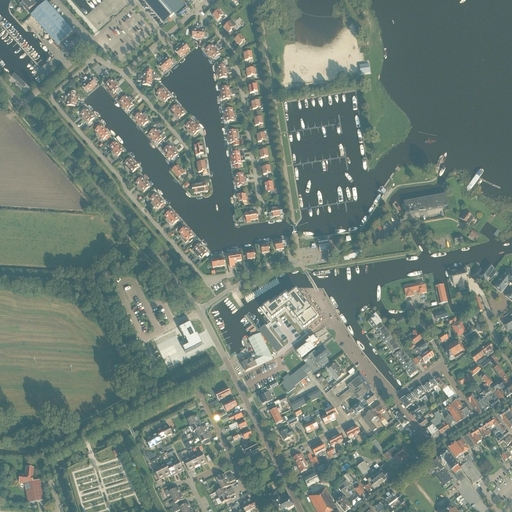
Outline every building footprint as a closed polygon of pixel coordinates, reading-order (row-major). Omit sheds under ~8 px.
[(33,13),(39,7),(33,0),(24,0),(22,3),(29,11),(30,10),(33,13)] [(183,7),(176,0),(144,0),(165,23),(183,7)] [(55,42),(54,43),(58,47),(61,44),(60,43),(73,31),(72,31),(46,2),(31,16),(55,42)] [(213,16),(217,21),(220,18),(220,17),(222,15),(218,10),(215,13),(216,13),(213,16)] [(101,29),(106,23),(101,18),(98,21),(97,21),(94,23),(101,29)] [(224,28),(228,33),(231,31),(230,30),(233,27),(229,22),(226,25),(226,26),(224,28)] [(202,25),(199,25),(199,27),(198,39),(201,39),(201,38),(204,38),(207,38),(207,33),(204,33),(205,30),(200,30),(201,28),(202,25)] [(234,41),(239,46),(242,43),(241,42),(244,40),(240,35),(237,38),(234,41)] [(179,44),(178,45),(185,54),(188,51),(187,51),(189,49),(184,43),(181,46),(179,44)] [(219,46),(217,44),(214,47),(212,45),(205,50),(207,52),(207,53),(209,55),(219,46)] [(182,56),(185,54),(178,45),(176,46),(178,48),(174,51),(180,57),(182,55),(182,56)] [(220,48),(219,46),(209,55),(211,58),(212,57),(214,59),(216,60),(219,57),(218,56),(220,54),(217,51),(220,48)] [(243,54),(245,61),(249,60),(248,59),(252,58),(251,52),(247,53),(247,54),(243,54)] [(162,59),(161,60),(169,68),(171,66),(170,65),(173,64),(167,57),(164,60),(162,59)] [(9,68),(0,60),(0,65),(5,70),(6,72),(9,68)] [(166,70),(169,68),(161,60),(160,61),(161,63),(158,66),(163,72),(165,70),(166,70)] [(369,64),(359,66),(361,75),(370,73),(369,64)] [(31,89),(27,85),(9,68),(6,72),(21,87),(26,92),(31,89)] [(246,71),(247,77),(251,76),(251,75),(255,75),(254,68),(250,69),(250,70),(246,71)] [(141,77),(141,78),(152,79),(152,77),(151,77),(152,71),(146,70),(146,73),(143,73),(143,77),(141,77)] [(85,81),(92,89),(95,87),(94,86),(96,84),(91,78),(88,81),(86,79),(85,81)] [(109,90),(117,83),(116,81),(114,83),(111,79),(105,85),(107,87),(106,87),(109,90)] [(90,91),(92,89),(85,81),(83,82),(85,84),(82,87),(87,93),(89,91),(90,91)] [(118,84),(117,83),(109,90),(111,92),(113,94),(119,89),(116,85),(118,84)] [(249,87),(250,93),(254,93),(254,92),(258,91),(256,85),(252,85),(252,86),(249,87)] [(159,100),(167,92),(165,90),(164,90),(162,88),(156,93),(159,97),(157,98),(159,100)] [(169,95),(167,92),(159,100),(160,101),(162,100),(164,103),(170,97),(169,95)] [(123,107),(131,99),(130,98),(128,99),(126,96),(120,101),(121,103),(121,104),(123,107)] [(132,99),(131,99),(123,107),(125,109),(126,108),(128,111),(128,110),(130,112),(133,109),(132,107),(134,105),(132,103),(135,100),(133,98),(132,99)] [(251,103),(252,110),(257,109),(256,108),(260,107),(259,101),(255,102),(251,103)] [(172,115),(173,116),(182,109),(179,106),(179,107),(177,105),(171,110),(174,113),(172,115)] [(82,121),(91,113),(89,111),(88,111),(86,109),(80,114),(83,118),(81,119),(82,121)] [(184,111),(182,109),(173,116),(174,118),(176,116),(179,119),(185,114),(183,112),(184,111)] [(148,114),(146,112),(142,115),(140,112),(134,118),(136,120),(135,120),(138,123),(146,116),(148,114)] [(93,116),(91,113),(82,121),(84,122),(85,121),(88,124),(94,118),(92,116),(93,116)] [(147,117),(146,116),(138,123),(140,125),(142,127),(148,122),(145,118),(147,117)] [(254,119),(255,126),(259,125),(259,124),(263,124),(262,117),(258,118),(258,119),(254,119)] [(186,131),(188,133),(196,125),(194,123),(193,123),(191,121),(185,127),(188,130),(186,131)] [(198,128),(196,125),(188,133),(189,134),(191,133),(193,136),(200,131),(198,128)] [(97,137),(105,130),(103,127),(103,128),(101,126),(95,131),(97,134),(96,136),(97,137)] [(152,140),(161,132),(159,131),(157,132),(155,129),(149,134),(150,136),(150,137),(152,140)] [(108,132),(105,130),(97,137),(98,139),(100,137),(103,140),(106,138),(107,140),(111,137),(109,135),(107,133),(108,132)] [(162,133),(161,132),(152,140),(154,142),(155,141),(157,144),(163,138),(160,135),(162,133)] [(257,136),(258,142),(262,142),(262,140),(265,140),(264,134),(260,134),(260,135),(257,136)] [(112,154),(120,146),(118,144),(117,144),(115,142),(109,147),(112,151),(110,152),(112,154)] [(167,156),(175,149),(174,147),(172,149),(169,145),(163,151),(165,153),(164,153),(167,156)] [(194,147),(195,154),(199,153),(199,152),(203,151),(202,145),(198,146),(194,147)] [(122,149),(120,146),(112,154),(113,155),(114,154),(117,157),(123,151),(122,149)] [(176,150),(175,149),(167,156),(169,158),(171,160),(177,155),(175,152),(176,150)] [(259,152),(260,159),(265,158),(264,157),(268,156),(267,150),(263,150),(263,151),(259,152)] [(126,170),(134,163),(132,160),(132,161),(130,159),(124,164),(127,167),(125,169),(126,170)] [(205,164),(205,162),(201,162),(201,163),(197,163),(198,173),(203,173),(202,172),(206,171),(206,170),(207,170),(206,164),(205,164)] [(137,165),(134,163),(126,170),(127,172),(129,170),(132,173),(138,168),(136,166),(137,165)] [(185,174),(178,165),(175,168),(174,168),(171,170),(178,179),(182,176),(182,177),(185,174)] [(262,168),(263,175),(267,174),(267,173),(271,172),(270,166),(266,167),(266,168),(262,168)] [(138,189),(146,182),(144,179),(143,180),(141,178),(135,183),(138,186),(136,188),(138,189)] [(206,188),(205,181),(199,182),(199,184),(191,186),(192,190),(193,190),(194,194),(208,192),(207,187),(206,188)] [(148,184),(146,182),(138,189),(139,191),(141,189),(143,192),(150,187),(148,185),(148,184)] [(265,185),(266,191),(270,190),(270,193),(274,192),(272,182),(268,183),(268,184),(265,185)] [(152,206),(161,198),(158,196),(156,194),(150,200),(153,203),(151,204),(152,206)] [(247,205),(247,202),(246,195),(242,196),(242,195),(237,196),(239,206),(247,205)] [(163,201),(161,198),(152,206),(153,207),(155,206),(158,209),(164,204),(162,201),(163,201)] [(281,208),(271,209),(272,214),(273,213),(273,217),(280,216),(281,217),(283,216),(283,211),(282,211),(281,208)] [(167,222),(175,215),(173,212),(172,213),(170,211),(164,216),(167,219),(165,221),(167,222)] [(257,212),(244,214),(245,218),(246,222),(251,221),(257,220),(256,216),(258,215),(257,212)] [(469,225),(473,219),(465,212),(460,219),(469,225)] [(177,217),(175,215),(167,222),(168,224),(170,222),(173,225),(179,220),(177,218),(177,217)] [(181,239),(190,231),(187,229),(185,227),(179,233),(182,236),(180,237),(181,239)] [(468,237),(474,242),(479,235),(473,230),(468,237)] [(183,241),(185,243),(187,242),(193,237),(191,234),(192,234),(190,231),(181,239),(182,240),(184,239),(185,239),(183,241)] [(453,236),(455,244),(462,243),(461,235),(453,236)] [(320,251),(330,249),(330,250),(334,249),(332,241),(329,242),(328,238),(318,239),(320,252),(320,251)] [(276,247),(277,251),(285,249),(284,245),(283,245),(283,241),(275,243),(275,247),(276,247)] [(196,255),(204,248),(202,245),(201,246),(200,244),(193,249),(196,252),(195,254),(196,255)] [(262,250),(262,254),(270,253),(269,249),(270,249),(270,245),(262,246),(263,250),(262,250)] [(206,250),(204,248),(196,255),(197,257),(199,255),(202,258),(208,253),(206,251),(206,250)] [(361,250),(350,251),(350,252),(347,253),(346,252),(338,258),(337,260),(339,261),(349,260),(349,259),(353,258),(353,259),(362,253),(362,251),(361,250)] [(247,256),(247,260),(255,259),(254,255),(255,255),(255,251),(247,252),(248,256),(247,256)] [(235,266),(235,264),(237,263),(237,262),(242,261),(241,256),(230,258),(228,258),(230,267),(235,266)] [(217,267),(225,266),(224,263),(225,262),(224,258),(214,260),(214,263),(214,268),(217,267)] [(483,272),(479,277),(485,281),(494,269),(489,265),(483,272)] [(464,272),(463,268),(457,270),(458,274),(451,275),(454,285),(457,284),(460,296),(469,294),(466,283),(466,282),(467,282),(467,281),(465,272),(464,272)] [(477,268),(470,277),(475,281),(482,272),(477,268)] [(495,287),(501,292),(508,283),(511,286),(511,290),(507,297),(511,300),(511,271),(510,273),(508,271),(495,287)] [(427,293),(424,282),(403,286),(405,294),(418,292),(418,295),(427,293)] [(444,284),(435,286),(439,304),(448,302),(444,284)] [(276,302),(264,312),(272,322),(284,312),(283,311),(286,308),(303,329),(317,319),(295,292),(279,300),(280,301),(277,304),(276,302)] [(233,298),(239,306),(242,304),(237,296),(233,298)] [(482,311),(478,297),(474,298),(478,312),(482,311)] [(446,311),(435,314),(437,321),(439,320),(440,322),(449,319),(446,311)] [(511,311),(509,314),(511,318),(503,324),(508,331),(511,328),(511,311)] [(374,329),(381,323),(383,322),(376,313),(373,316),(377,320),(370,325),(374,329)] [(460,322),(451,327),(457,337),(466,332),(460,322)] [(185,353),(202,344),(197,334),(196,335),(195,334),(196,334),(190,323),(179,329),(184,340),(186,339),(188,345),(183,348),(185,353)] [(384,327),(381,323),(374,329),(377,333),(384,327)] [(259,330),(276,352),(281,348),(264,326),(259,330)] [(378,334),(381,338),(388,333),(385,329),(378,334)] [(418,334),(415,331),(412,334),(414,337),(408,342),(409,344),(413,342),(415,344),(422,339),(418,334)] [(381,338),(383,342),(391,336),(390,337),(388,334),(388,333),(381,338)] [(248,361),(241,364),(245,372),(272,359),(259,334),(248,340),(256,355),(247,359),(248,361)] [(445,334),(439,338),(442,343),(448,339),(445,334)] [(310,338),(309,337),(307,339),(308,340),(305,342),(306,344),(296,352),(301,359),(313,349),(317,346),(316,345),(319,342),(319,341),(318,339),(317,339),(313,335),(310,338)] [(383,342),(386,346),(393,341),(391,338),(391,337),(391,336),(383,342)] [(451,345),(443,350),(449,361),(450,360),(450,361),(466,352),(458,339),(450,344),(451,345)] [(386,346),(389,349),(396,344),(395,342),(394,342),(393,341),(386,346)] [(419,354),(420,356),(422,354),(423,353),(422,351),(428,347),(424,342),(414,350),(416,352),(419,350),(421,353),(419,354)] [(484,346),(490,355),(493,352),(492,350),(493,349),(489,343),(484,346)] [(399,348),(396,344),(389,349),(392,353),(393,353),(393,354),(399,349),(398,348),(399,348)] [(321,352),(318,354),(319,356),(316,358),(318,361),(321,359),(322,360),(329,355),(325,350),(321,352)] [(397,360),(405,354),(404,353),(403,354),(400,350),(394,355),(397,360)] [(423,355),(422,354),(419,357),(421,360),(422,360),(424,363),(434,356),(429,350),(423,355)] [(480,359),(484,356),(480,350),(475,353),(480,359)] [(475,363),(480,359),(475,353),(470,357),(475,363)] [(400,364),(408,358),(407,358),(405,357),(406,356),(405,354),(397,360),(400,364)] [(310,360),(307,356),(302,361),(304,365),(310,360)] [(403,367),(410,362),(408,359),(408,358),(400,364),(403,367)] [(499,363),(495,358),(490,362),(494,367),(499,363)] [(406,371),(413,365),(413,366),(410,362),(403,367),(406,371)] [(120,363),(113,366),(117,376),(124,373),(120,363)] [(310,363),(306,365),(290,378),(288,375),(283,379),(285,381),(282,384),(289,393),(295,388),(294,387),(307,377),(306,375),(311,371),(314,368),(310,363)] [(344,374),(336,363),(330,368),(339,378),(344,374)] [(406,371),(410,377),(418,371),(413,365),(406,371)] [(508,379),(498,365),(494,368),(505,382),(508,379)] [(477,366),(470,372),(473,376),(480,370),(477,366)] [(468,374),(465,377),(471,385),(475,383),(471,377),(473,376),(470,372),(468,374)] [(484,373),(479,377),(481,380),(482,379),(486,383),(489,386),(493,383),(486,375),(484,373)] [(443,390),(448,387),(440,377),(438,378),(436,376),(433,378),(443,390)] [(468,381),(464,376),(457,381),(460,386),(468,381)] [(350,389),(337,399),(331,390),(326,394),(337,408),(342,404),(341,404),(353,394),(358,400),(369,391),(359,377),(347,386),(350,389)] [(438,386),(433,379),(428,383),(433,389),(438,386)] [(511,393),(505,383),(505,384),(500,387),(497,383),(496,384),(495,382),(490,385),(491,387),(490,387),(494,393),(501,389),(507,398),(511,394),(511,393)] [(433,389),(428,383),(423,387),(428,393),(433,389)] [(416,390),(421,396),(426,393),(421,386),(416,390)] [(228,388),(215,394),(219,401),(225,398),(225,397),(231,394),(228,388)] [(490,408),(486,399),(482,393),(479,389),(476,391),(482,399),(477,401),(484,412),(490,408)] [(486,399),(492,408),(500,403),(496,398),(492,400),(491,398),(493,397),(491,394),(492,393),(489,389),(482,393),(486,399)] [(495,393),(501,402),(506,399),(500,389),(495,393)] [(290,404),(294,411),(322,396),(319,390),(290,404)] [(421,396),(416,390),(411,393),(416,400),(421,396)] [(261,402),(262,405),(268,402),(266,399),(269,397),(267,392),(263,394),(264,395),(258,398),(261,403),(261,402)] [(362,397),(369,406),(376,400),(372,394),(371,396),(368,392),(362,397)] [(478,415),(484,412),(475,398),(476,398),(473,393),(466,398),(468,401),(468,402),(469,403),(470,403),(478,415)] [(415,401),(410,394),(405,398),(405,397),(400,401),(406,409),(410,406),(411,407),(409,409),(410,411),(415,407),(412,403),(415,401)] [(446,408),(457,424),(462,421),(452,404),(448,400),(449,399),(447,397),(442,400),(444,403),(446,401),(450,406),(446,408)] [(234,400),(227,404),(227,403),(223,405),(227,412),(233,409),(233,408),(237,406),(234,400)] [(458,400),(452,403),(458,412),(463,420),(473,414),(467,405),(463,408),(460,402),(458,400)] [(363,409),(365,408),(361,403),(359,404),(359,403),(351,409),(349,411),(352,414),(354,412),(356,415),(363,410),(363,409)] [(417,423),(423,418),(423,417),(421,414),(428,409),(424,404),(420,407),(420,406),(410,414),(417,423)] [(270,412),(273,419),(280,415),(277,410),(280,409),(278,405),(272,408),(273,411),(270,412)] [(373,410),(378,416),(377,417),(381,422),(381,423),(384,427),(388,424),(380,415),(385,411),(380,405),(373,410)] [(338,414),(332,406),(324,410),(327,415),(330,422),(336,419),(334,416),(338,414)] [(457,424),(446,408),(440,412),(445,419),(451,428),(457,424)] [(398,422),(404,417),(400,411),(398,409),(394,413),(392,414),(394,416),(398,422)] [(502,421),(510,430),(510,429),(511,431),(511,416),(507,409),(498,415),(502,421)] [(236,421),(243,418),(240,412),(233,416),(229,419),(227,416),(220,420),(222,424),(229,420),(230,421),(235,418),(236,421)] [(363,419),(373,432),(377,429),(371,422),(377,417),(373,412),(371,413),(370,412),(366,415),(367,416),(363,419)] [(449,429),(449,428),(438,412),(433,415),(435,418),(429,423),(429,424),(432,422),(440,435),(449,429)] [(287,425),(289,424),(296,420),(295,417),(286,421),(284,417),(281,419),(280,415),(273,419),(276,425),(282,422),(282,424),(286,422),(287,425)] [(324,425),(330,422),(327,415),(321,418),(324,425)] [(190,427),(200,422),(197,416),(187,421),(190,427)] [(312,423),(309,416),(306,418),(313,431),(318,428),(315,421),(312,423)] [(398,422),(394,425),(396,428),(400,424),(403,428),(409,423),(404,417),(398,422)] [(490,420),(485,423),(488,429),(489,430),(490,429),(492,428),(491,427),(493,426),(496,429),(496,428),(501,425),(494,417),(490,420)] [(307,434),(313,431),(306,418),(303,419),(306,426),(304,427),(307,434)] [(421,428),(428,424),(424,419),(423,418),(417,423),(421,428)] [(236,429),(238,428),(239,427),(240,430),(247,427),(244,421),(238,425),(235,426),(236,429)] [(193,433),(195,431),(203,428),(203,427),(200,422),(190,427),(193,433)] [(428,437),(431,441),(439,435),(431,424),(429,424),(428,423),(428,424),(422,429),(428,437)] [(485,423),(477,428),(484,439),(488,436),(484,431),(488,429),(485,423)] [(170,431),(167,425),(161,427),(166,437),(172,434),(173,435),(176,434),(174,429),(170,431)] [(507,431),(501,425),(496,428),(497,430),(492,433),(494,435),(499,432),(501,435),(502,435),(507,431)] [(198,437),(208,432),(205,426),(203,427),(203,428),(195,431),(198,437)] [(351,429),(354,435),(360,432),(356,426),(351,429)] [(166,437),(161,427),(155,430),(157,433),(161,440),(166,437)] [(289,428),(286,430),(287,431),(281,434),(284,441),(290,438),(293,436),(291,431),(289,428)] [(470,433),(469,433),(477,444),(481,441),(481,440),(482,440),(481,438),(482,437),(477,428),(470,433)] [(351,429),(345,432),(348,438),(352,437),(353,440),(356,439),(354,435),(351,429)] [(234,441),(238,439),(243,437),(245,440),(252,436),(249,431),(239,436),(238,434),(232,437),(234,441)] [(501,435),(496,439),(500,444),(503,441),(504,442),(511,435),(507,431),(502,435),(501,435)] [(209,439),(211,438),(208,432),(198,437),(201,443),(203,442),(205,446),(211,443),(209,439)] [(157,433),(151,436),(156,445),(162,442),(161,440),(157,433)] [(483,452),(479,447),(477,444),(469,433),(463,437),(473,451),(477,448),(481,453),(483,452)] [(334,438),(337,444),(343,441),(340,435),(334,438)] [(156,445),(151,436),(145,438),(150,448),(156,445)] [(334,438),(328,440),(331,447),(335,445),(336,448),(338,446),(337,444),(334,438)] [(461,438),(455,443),(463,454),(469,449),(461,438)] [(415,442),(420,448),(424,445),(419,439),(415,442)] [(383,451),(375,440),(371,444),(380,456),(382,454),(381,453),(383,451)] [(247,455),(258,449),(255,443),(250,446),(248,443),(242,446),(247,455)] [(320,453),(322,455),(322,457),(325,455),(323,451),(326,450),(323,443),(317,446),(320,453)] [(482,478),(471,462),(469,463),(465,457),(455,443),(448,449),(456,460),(456,459),(458,462),(459,461),(462,466),(460,467),(473,485),(482,478)] [(322,455),(320,453),(317,446),(311,449),(315,456),(318,454),(319,457),(322,455)] [(388,461),(395,456),(399,463),(404,459),(405,460),(407,460),(408,459),(408,458),(408,457),(403,450),(398,453),(395,450),(393,452),(392,450),(384,456),(388,461)] [(446,450),(436,458),(443,466),(446,464),(451,471),(452,470),(455,474),(461,470),(446,450)] [(202,453),(196,456),(201,466),(207,463),(202,453)] [(293,458),(297,466),(305,462),(302,457),(301,458),(299,455),(293,458)] [(196,456),(190,459),(195,469),(201,466),(196,456)] [(265,462),(262,456),(252,461),(255,467),(265,462)] [(350,459),(348,456),(337,462),(339,466),(350,459)] [(444,487),(452,480),(435,458),(427,465),(432,473),(434,472),(436,475),(435,476),(444,487)] [(190,459),(184,462),(189,472),(195,469),(190,459)] [(179,461),(173,464),(178,474),(184,471),(179,461)] [(305,462),(297,466),(301,473),(307,470),(306,468),(307,467),(305,462)] [(370,470),(364,462),(357,467),(363,475),(367,472),(370,470)] [(171,475),(172,477),(178,474),(173,464),(167,467),(171,475)] [(165,478),(171,475),(167,467),(166,465),(160,468),(165,478)] [(371,472),(374,476),(381,485),(389,479),(385,475),(389,473),(383,465),(380,468),(379,467),(376,470),(375,469),(371,472)] [(43,501),(40,481),(32,482),(33,476),(33,469),(27,468),(26,475),(20,474),(20,483),(25,485),(28,504),(43,501)] [(160,468),(154,471),(159,481),(165,478),(160,468)] [(304,479),(308,487),(319,481),(315,474),(318,473),(316,469),(306,474),(308,477),(304,479)] [(372,478),(367,472),(363,475),(374,490),(381,485),(374,476),(372,478)] [(225,474),(216,479),(219,484),(233,477),(232,474),(226,477),(225,474)] [(351,486),(362,500),(367,496),(356,482),(352,476),(350,477),(353,481),(350,484),(351,486)] [(235,480),(233,477),(219,484),(222,490),(225,488),(231,486),(229,483),(235,480)] [(336,485),(353,507),(361,500),(345,479),(336,485)] [(362,485),(369,494),(374,491),(369,483),(366,486),(364,484),(362,485)] [(338,511),(338,510),(337,510),(325,487),(308,496),(316,511),(338,511)] [(172,498),(181,494),(178,488),(172,491),(171,489),(165,492),(167,496),(170,495),(172,498)] [(222,490),(216,492),(219,498),(233,491),(232,488),(226,491),(225,488),(222,490)] [(333,492),(336,497),(348,510),(352,508),(343,497),(337,490),(333,492)] [(235,494),(233,491),(219,498),(222,504),(231,499),(229,497),(235,494)] [(243,496),(251,510),(256,508),(252,499),(255,497),(252,492),(243,496)] [(279,499),(276,492),(269,496),(276,511),(284,511),(294,507),(290,499),(284,502),(282,497),(279,499)] [(389,506),(398,499),(392,492),(388,494),(386,496),(383,499),(386,503),(384,505),(386,508),(387,507),(389,509),(387,509),(389,511),(393,511),(394,511),(389,506)] [(171,504),(173,508),(179,505),(177,503),(184,499),(181,494),(172,498),(174,502),(171,504)] [(244,511),(247,511),(251,510),(243,496),(240,497),(243,503),(240,504),(243,509),(244,511)] [(336,497),(335,498),(338,501),(336,503),(343,511),(346,511),(348,511),(348,510),(336,497)] [(380,511),(385,508),(379,501),(372,506),(376,511),(380,511)] [(458,511),(450,502),(437,511),(459,511),(458,511)] [(176,511),(181,510),(181,511),(185,511),(191,509),(189,503),(180,508),(179,505),(173,508),(174,511),(176,511)]
